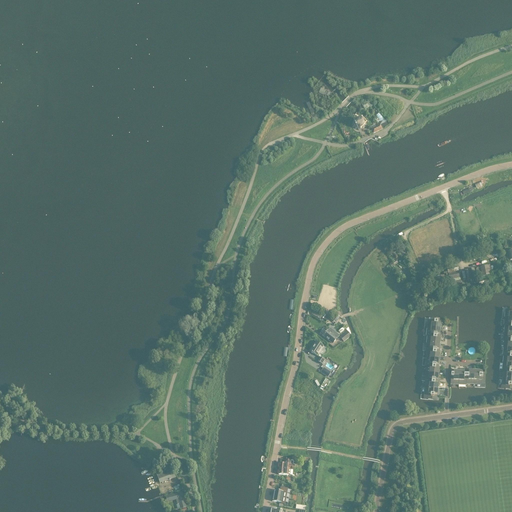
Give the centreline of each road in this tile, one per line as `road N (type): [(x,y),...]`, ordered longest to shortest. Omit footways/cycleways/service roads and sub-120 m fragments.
road 1 (residential): [(265,511),(304,298),(328,239),(351,223),(511,164)]
road 2 (tertiary): [(377,511),(392,427),(445,416)]
